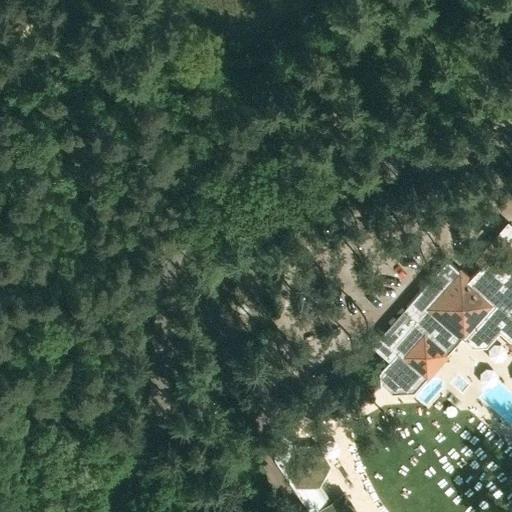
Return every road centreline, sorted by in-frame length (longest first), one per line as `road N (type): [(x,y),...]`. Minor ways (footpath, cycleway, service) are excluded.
road 1 (unknown): [(511,92),(468,110),(331,136),(143,195),(108,244),(84,327),(31,403),(14,511)]
road 2 (unclassified): [(109,511),(146,450),(169,261),(192,220),(511,133)]
